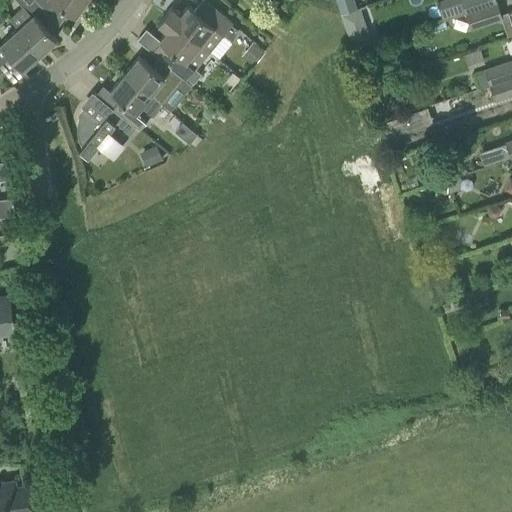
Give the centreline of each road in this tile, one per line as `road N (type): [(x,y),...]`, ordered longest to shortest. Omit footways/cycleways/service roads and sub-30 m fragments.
road 1 (residential): [(0,259),(41,244),(47,194),(31,91)]
road 2 (residential): [(31,91),(81,57),(129,0)]
